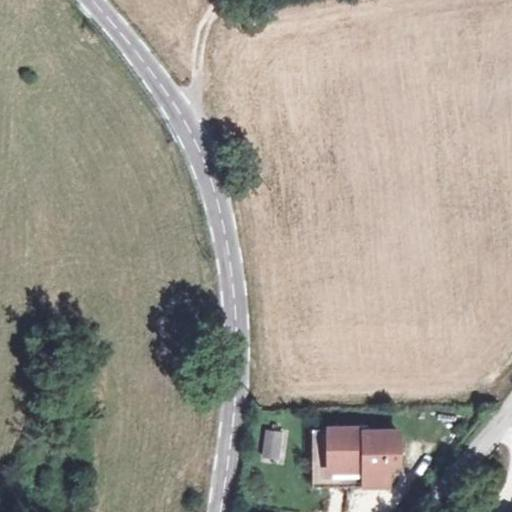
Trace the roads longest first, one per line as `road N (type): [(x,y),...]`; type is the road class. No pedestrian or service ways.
road 1 (tertiary): [(217,511),(241,368),(217,211),(198,148),(165,95),(84,0)]
road 2 (residential): [(421,511),(511,419)]
